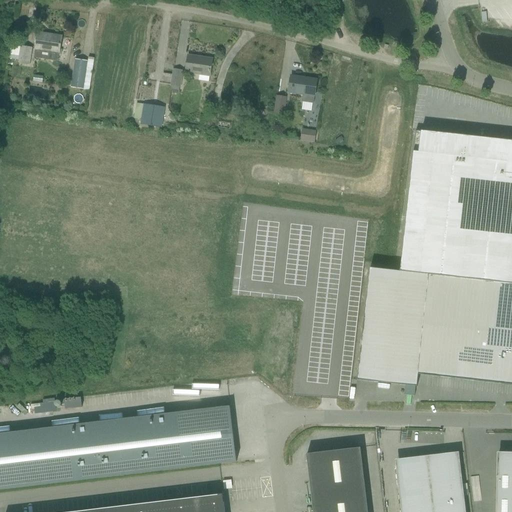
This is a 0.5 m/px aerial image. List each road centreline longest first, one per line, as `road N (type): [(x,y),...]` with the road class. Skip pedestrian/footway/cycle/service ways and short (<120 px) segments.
road 1 (unclassified): [(451,61),(400,64),(204,13),(29,8)]
road 2 (unclassified): [(288,511),(278,436),(291,418),(511,420)]
road 3 (unknown): [(0,506),(281,462)]
